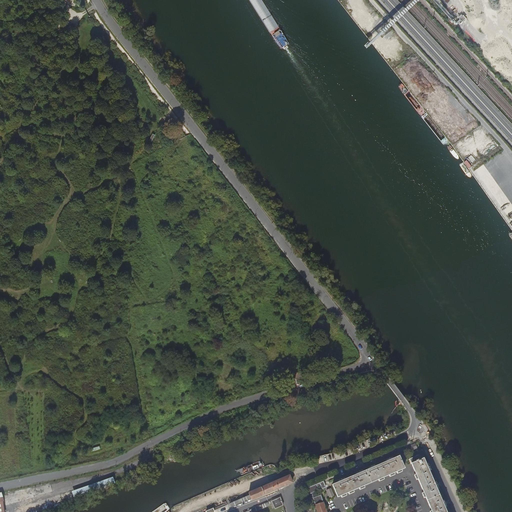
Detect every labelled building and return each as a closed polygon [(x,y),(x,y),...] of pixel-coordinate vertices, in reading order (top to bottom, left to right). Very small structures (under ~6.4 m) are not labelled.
[(494,203),(511,229),(511,204),(507,198),(496,182),(487,188),(494,199),(496,197),(497,200),(494,203)] [(445,511),(421,454),(408,460),(429,511),(445,511)] [(397,457),(331,486),(337,499),(403,470),(397,457)] [(292,483),(289,476),(248,494),(249,495),(230,503),(232,507),(251,499),(251,500),(276,489),(292,483)] [(315,485),(304,489),(306,495),(317,490),(319,489),(322,488),(324,487),(323,484),(322,481),(319,483),(315,485)] [(325,511),(320,496),(313,499),(317,511),(325,511)] [(274,509),(282,505),(280,498),(271,501),(246,511),(255,511),(272,505),(274,509)]
